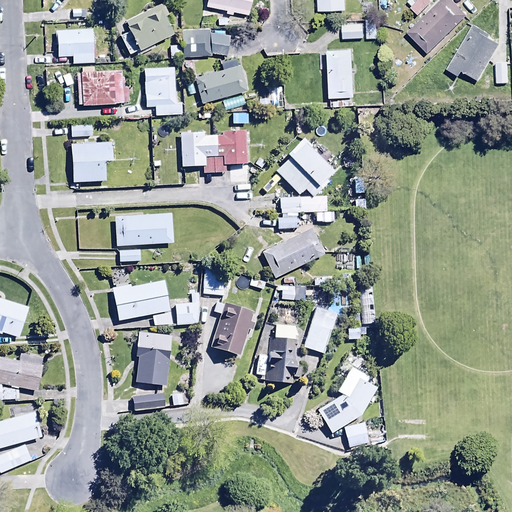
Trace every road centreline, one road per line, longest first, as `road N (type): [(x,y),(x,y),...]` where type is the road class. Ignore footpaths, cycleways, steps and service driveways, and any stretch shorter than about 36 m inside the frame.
road 1 (residential): [(22,240),(72,308),(86,347),(87,425),(74,481)]
road 2 (residential): [(11,0),(22,240)]
